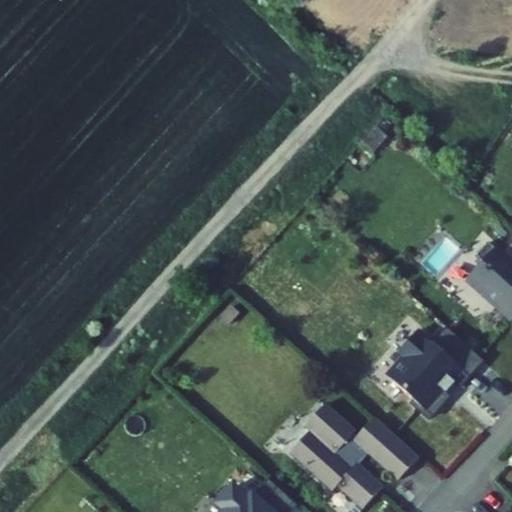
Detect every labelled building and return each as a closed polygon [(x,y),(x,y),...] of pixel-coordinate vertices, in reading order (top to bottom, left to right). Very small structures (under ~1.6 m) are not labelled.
[(511,240),(500,254),(488,243),(475,257),(487,269),(474,283),(484,293),(498,305),(495,309),(511,322),(511,320),(511,240)] [(462,339),(453,331),(438,347),(424,334),(405,355),(411,360),(394,379),(420,403),(417,406),(435,422),(448,408),(450,405),(452,403),(453,402),(453,399),(450,394),(460,384),(466,390),(489,364),(462,339)] [(313,434),(292,457),(335,495),(340,490),(364,511),(365,511),(385,490),(361,468),(371,457),(378,464),(387,454),(410,474),(421,462),(377,421),(359,441),(356,438),(358,435),(328,408),(308,430),(313,434)] [(387,454),(378,464),(401,484),(410,474),(387,454)] [(262,511),(281,492),(271,484),(251,505),(236,491),(221,508),(224,511),(262,511)] [(292,511),(297,507),(281,492),(262,511),(292,511)]
